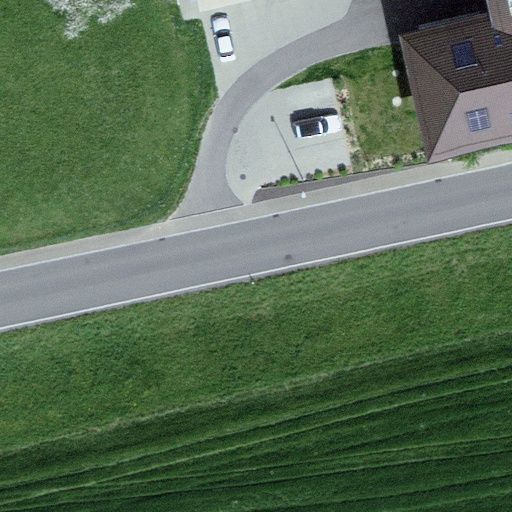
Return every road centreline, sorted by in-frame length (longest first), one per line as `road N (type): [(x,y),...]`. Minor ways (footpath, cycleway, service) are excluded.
road 1 (tertiary): [(511,188),(0,296)]
road 2 (track): [(221,248),(205,187),(216,130),(270,76),(447,4)]
